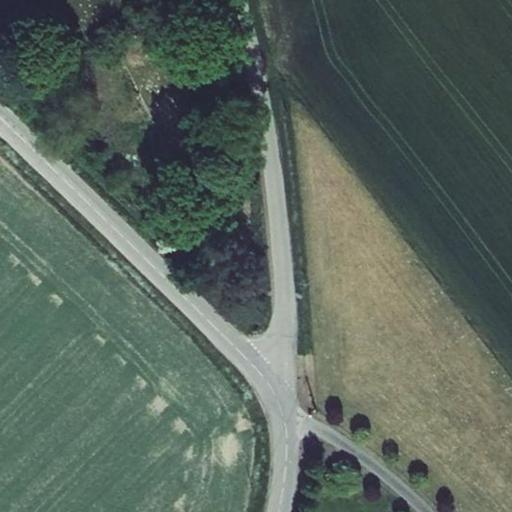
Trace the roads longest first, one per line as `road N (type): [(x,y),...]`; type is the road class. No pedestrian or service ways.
road 1 (unclassified): [(285,397),(274,175),(238,0)]
road 2 (tertiary): [(285,397),(0,118)]
